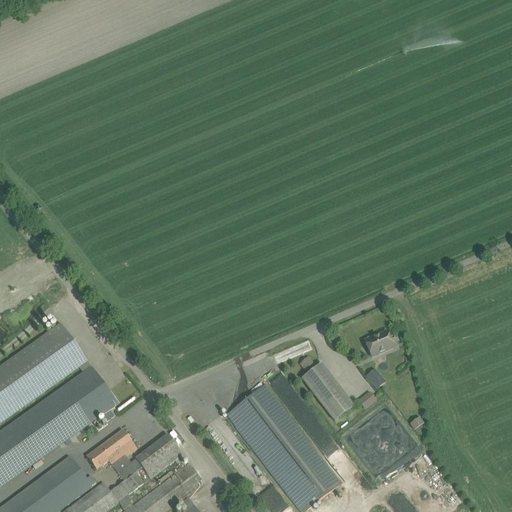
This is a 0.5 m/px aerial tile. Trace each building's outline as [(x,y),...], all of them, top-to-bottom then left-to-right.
[(60,325),(0,367),(0,425),(79,369),(82,373),(90,367),(60,325)] [(365,342),(372,358),(398,347),(394,338),(389,340),(386,333),(365,342)] [(308,358),(299,365),(305,372),(314,365),(308,358)] [(354,408),(327,373),(321,365),(302,380),(335,423),(354,408)] [(0,434),(0,488),(101,416),(103,419),(110,413),(109,411),(117,405),(105,389),(91,369),(0,434)] [(366,377),(376,390),(385,383),(374,370),(366,377)] [(280,396),(291,387),(279,372),(268,380),(280,396)] [(264,387),(227,416),(301,511),(306,511),(341,485),(324,463),(324,464),(264,387)] [(166,511),(204,484),(189,465),(133,507),(130,504),(132,502),(128,496),(144,484),(132,469),(138,464),(150,480),(182,456),(168,436),(131,464),(126,458),(137,450),(123,431),(87,458),(97,471),(109,462),(124,482),(117,487),(110,493),(104,484),(66,511),(106,511),(118,504),(124,511),(166,511)] [(72,460),(1,511),(62,511),(98,486),(93,479),(89,483),(72,460)] [(186,511),(197,511),(189,500),(181,505),(186,511)]
